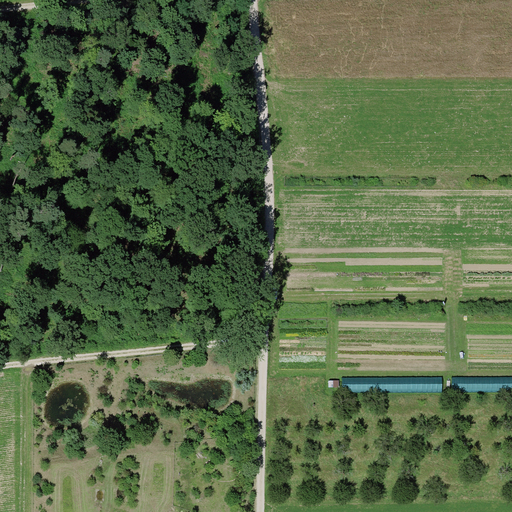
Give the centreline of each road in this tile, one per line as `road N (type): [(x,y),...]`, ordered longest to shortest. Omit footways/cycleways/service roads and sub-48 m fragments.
road 1 (track): [(252,0),(270,202),(260,511)]
road 2 (track): [(263,340),(0,367)]
